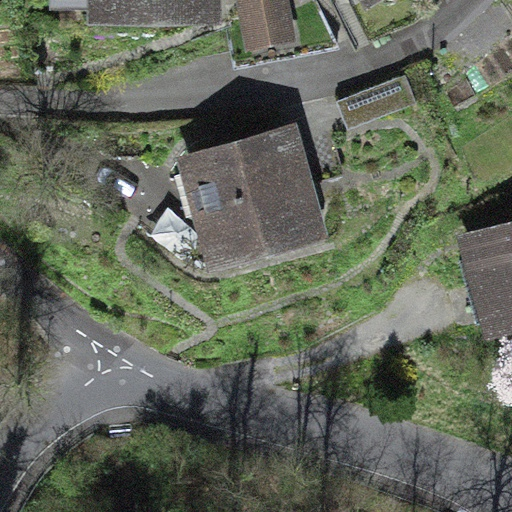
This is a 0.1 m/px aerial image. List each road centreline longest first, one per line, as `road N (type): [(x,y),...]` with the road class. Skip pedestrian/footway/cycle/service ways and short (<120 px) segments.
road 1 (residential): [(115,359),(511,497)]
road 2 (residential): [(0,466),(23,430),(115,359)]
road 3 (residential): [(0,263),(115,359)]
